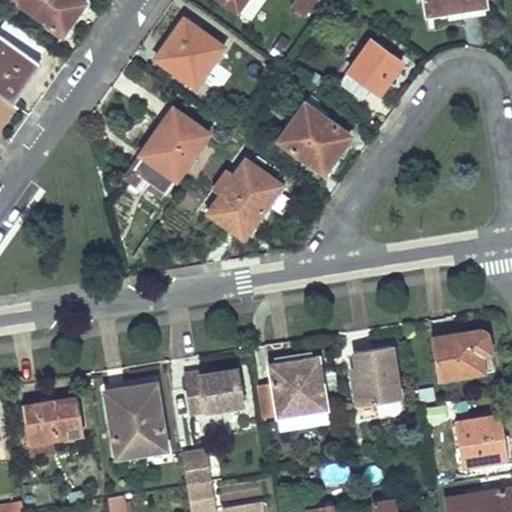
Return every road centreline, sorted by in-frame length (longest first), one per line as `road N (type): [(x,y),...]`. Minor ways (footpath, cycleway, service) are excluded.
road 1 (residential): [(511,205),(494,92),(478,76),(459,74),(343,222),(330,251),(333,269)]
road 2 (residential): [(0,321),(333,269)]
road 3 (residential): [(137,0),(0,196)]
road 4 (residential): [(333,269),(511,240)]
